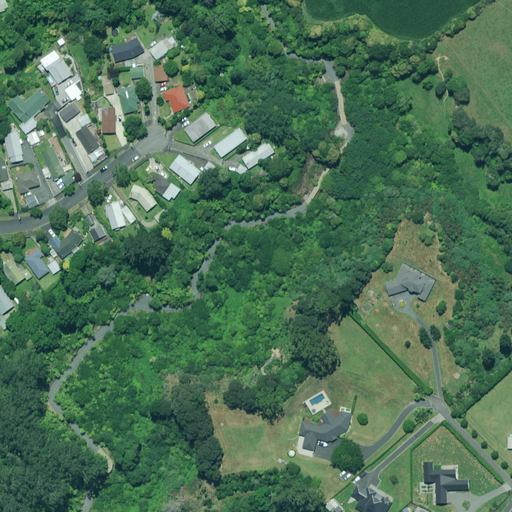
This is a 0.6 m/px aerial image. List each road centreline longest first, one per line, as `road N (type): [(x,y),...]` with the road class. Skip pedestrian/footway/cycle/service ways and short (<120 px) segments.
road 1 (track): [(251,0),(286,57),(333,77),(350,135),(297,212),(253,218),(212,241),(181,308),(120,306),(80,346),(52,393),(71,429),(109,460),(83,511)]
road 2 (residential): [(0,227),(47,216),(154,138)]
